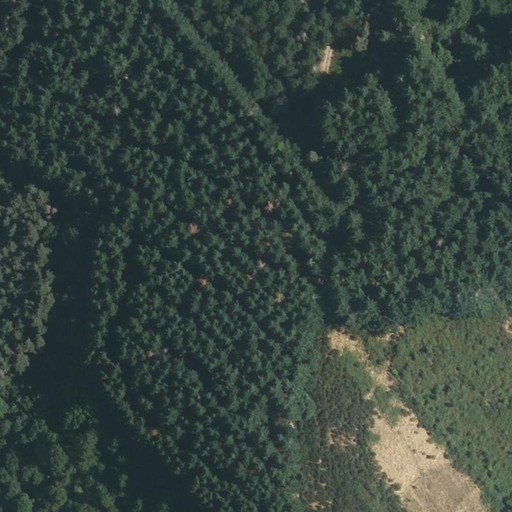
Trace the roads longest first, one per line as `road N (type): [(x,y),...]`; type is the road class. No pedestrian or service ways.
road 1 (track): [(62,511),(77,442),(84,262),(120,158),(129,47),(145,0)]
road 2 (track): [(298,511),(297,407),(323,254),(322,81),(340,0)]
road 3 (track): [(407,0),(442,80),(511,171)]
